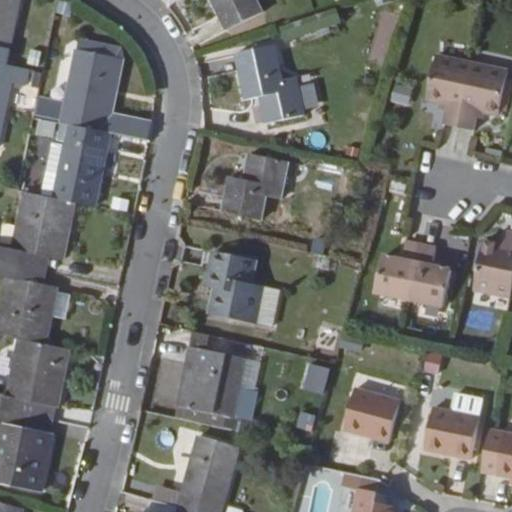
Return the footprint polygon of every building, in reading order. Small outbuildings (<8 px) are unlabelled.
[(0,0),(0,60),(7,62),(19,0),(0,0)] [(214,0),(228,27),(264,9),(259,0),(214,0)] [(380,10),(368,60),(384,63),(396,14),(380,10)] [(118,55),(120,46),(79,38),(77,47),(118,55)] [(261,96),(267,121),(304,114),(296,74),(282,76),(275,44),(238,53),(247,99),(261,96)] [(106,113),(118,55),(77,47),(65,106),(38,101),(35,116),(62,121),(103,129),(106,113)] [(460,129),(473,66),(437,58),(428,101),(441,103),(448,105),(446,113),(443,126),(460,129)] [(0,129),(10,78),(25,81),(27,67),(7,62),(0,60),(0,129)] [(502,117),(509,74),(473,66),(460,129),(476,133),(479,120),(481,112),(488,114),(502,117)] [(446,113),(448,105),(441,103),(439,112),(446,113)] [(487,122),(488,114),(481,112),(479,120),(487,122)] [(154,122),(106,113),(103,129),(110,131),(151,139),(154,122)] [(95,204),(110,131),(103,129),(62,121),(59,138),(67,139),(66,146),(56,191),(55,196),(75,200),(95,204)] [(56,191),(66,146),(50,143),(42,188),(56,191)] [(233,173),(224,215),(262,222),(267,198),(280,200),(289,160),(251,151),(245,175),(233,173)] [(63,257),(75,200),(55,196),(27,190),(16,242),(0,239),(0,259),(28,265),(31,250),(42,252),(63,257)] [(511,299),(511,296),(511,235),(507,235),(506,239),(505,247),(498,246),(486,243),(475,292),(511,299)] [(505,247),(506,239),(499,238),(498,246),(505,247)] [(411,301),(422,247),(407,244),(404,257),(403,262),(397,261),(384,258),(376,293),(411,301)] [(445,308),(452,272),(440,270),(434,269),(435,263),(437,250),(422,247),(411,301),(445,308)] [(39,267),(42,252),(31,250),(28,265),(39,267)] [(221,292),(217,315),(254,323),(263,286),(249,283),(254,260),(217,251),(208,289),(221,292)] [(56,293),(57,289),(36,284),(25,281),(28,265),(0,259),(0,276),(9,278),(0,321),(0,333),(22,338),(46,343),(51,319),(56,293)] [(36,284),(39,267),(28,265),(25,281),(36,284)] [(64,322),(70,296),(56,293),(51,319),(64,322)] [(245,357),(248,341),(195,330),(191,345),(245,357)] [(59,404),(71,348),(46,343),(22,338),(11,393),(0,391),(0,407),(23,412),(25,397),(59,404)] [(234,414),(245,357),(191,345),(180,402),(234,414)] [(325,397),(332,371),(312,365),(304,391),(325,397)] [(356,390),(345,432),(390,445),(401,402),(356,390)] [(56,418),(59,404),(25,397),(23,412),(56,418)] [(0,480),(42,490),(53,433),(20,426),(23,412),(0,407),(0,422),(6,424),(0,449),(0,480)] [(434,409),(424,452),(471,462),(479,419),(434,409)] [(53,433),(56,418),(23,412),(20,426),(53,433)] [(497,475),(506,433),(491,430),(482,471),(497,475)] [(511,477),(511,434),(506,433),(497,475),(511,477)] [(203,511),(220,511),(239,446),(200,434),(185,490),(180,505),(203,511)] [(347,476),(346,489),(383,495),(385,482),(347,476)] [(180,505),(185,490),(157,482),(153,497),(180,505)] [(389,511),(374,509),(376,499),(357,496),(353,511),(389,511)] [(178,511),(180,505),(153,497),(148,511),(178,511)] [(0,511),(22,511),(23,509),(0,502),(0,511)]
